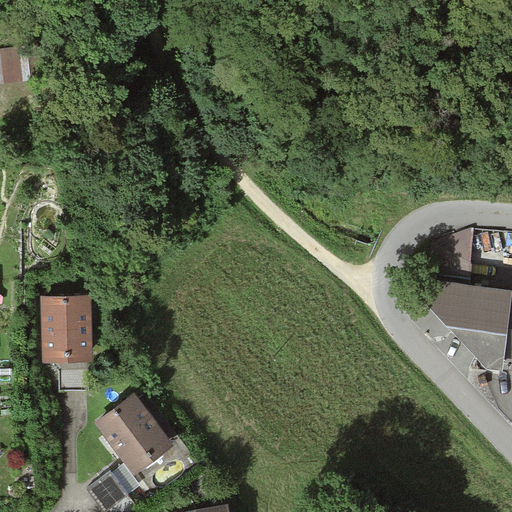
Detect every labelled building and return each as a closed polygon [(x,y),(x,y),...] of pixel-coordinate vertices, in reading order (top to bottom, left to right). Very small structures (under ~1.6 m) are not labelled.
[(28,48),(0,50),(0,84),(33,81),(28,48)] [(433,241),(430,271),(469,275),(473,225),(433,241)] [(430,271),(426,271),(425,295),(488,357),(503,358),(502,364),(511,365),(511,279),(469,275),(430,271)] [(43,316),(43,356),(93,355),(92,289),(42,290),(43,316)] [(135,386),(94,416),(110,438),(134,469),(175,439),(135,386)] [(140,481),(124,460),(112,468),(129,490),(140,481)] [(111,466),(86,486),(105,510),(129,490),(112,468),(111,466)] [(194,505),(160,511),(232,511),(229,498),(194,505)]
